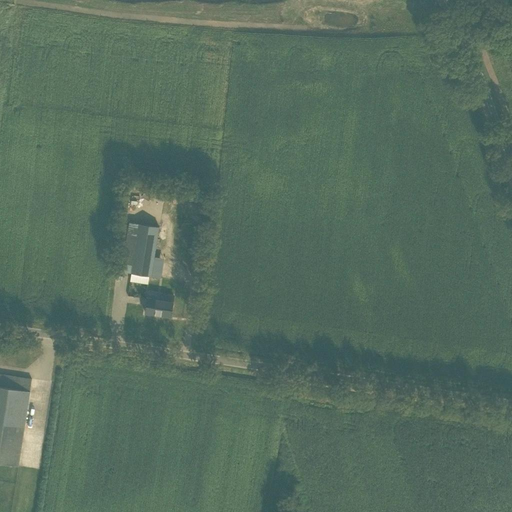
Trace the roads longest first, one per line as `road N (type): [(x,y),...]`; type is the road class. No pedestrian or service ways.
road 1 (unclassified): [(511,403),(0,326)]
road 2 (tertiary): [(511,175),(444,0)]
